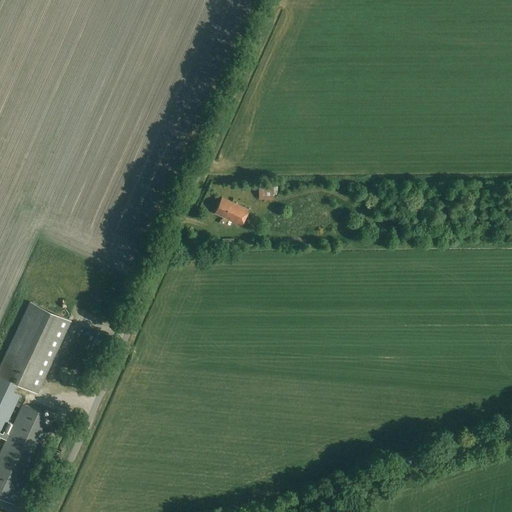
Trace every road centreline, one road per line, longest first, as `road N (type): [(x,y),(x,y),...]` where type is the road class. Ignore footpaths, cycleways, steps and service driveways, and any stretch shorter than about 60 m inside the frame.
road 1 (unclassified): [(49,511),(274,0)]
road 2 (track): [(178,220),(264,236),(316,236),(354,214),(511,220)]
road 3 (tertiary): [(263,511),(511,427)]
road 4 (track): [(511,245),(358,246),(335,230)]
